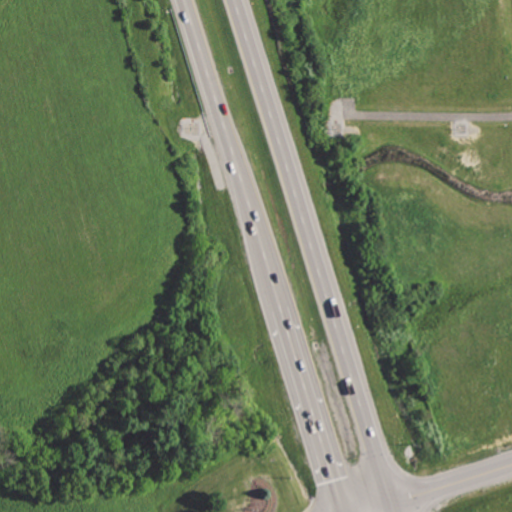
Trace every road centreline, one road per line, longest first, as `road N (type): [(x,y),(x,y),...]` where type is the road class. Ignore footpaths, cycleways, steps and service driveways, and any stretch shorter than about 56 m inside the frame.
road 1 (primary): [(391,501),(235,0)]
road 2 (primary): [(185,0),(280,307)]
road 3 (primary): [(280,307),(341,511)]
road 4 (residential): [(511,460),(391,501)]
